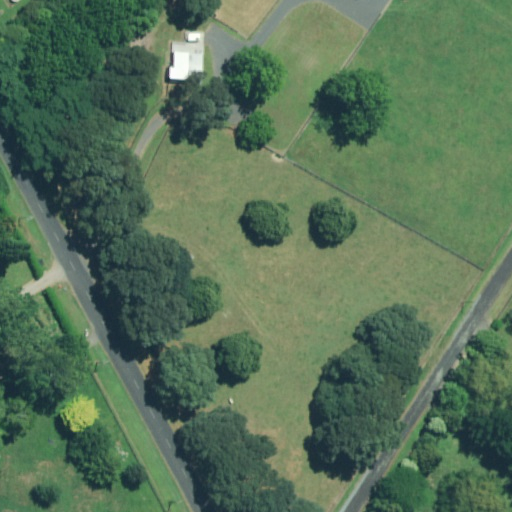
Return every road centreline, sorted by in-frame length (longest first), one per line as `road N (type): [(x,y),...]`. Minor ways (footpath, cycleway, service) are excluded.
road 1 (unclassified): [(0,128),(206,511)]
road 2 (residential): [(353,511),(511,262)]
